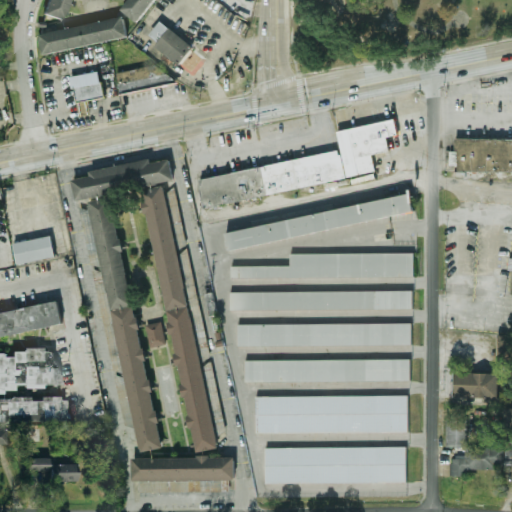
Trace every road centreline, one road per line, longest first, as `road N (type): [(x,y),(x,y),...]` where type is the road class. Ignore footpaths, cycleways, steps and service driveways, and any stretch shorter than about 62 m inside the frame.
road 1 (secondary): [(511,56),(0,163)]
road 2 (residential): [(434,511),(436,73)]
road 3 (residential): [(40,155),(22,58),(25,0)]
